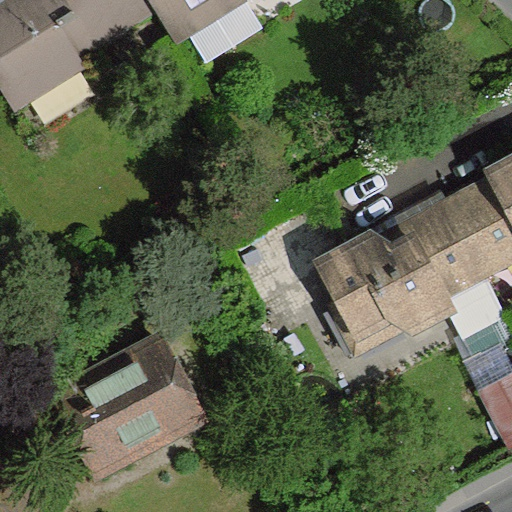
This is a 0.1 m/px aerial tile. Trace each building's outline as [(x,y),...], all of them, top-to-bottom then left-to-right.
[(108,41),(83,0),(0,0),(0,82),(17,109),(85,69),(79,59),(108,41)] [(158,9),(152,0),(83,0),(108,41),(158,9)] [(152,0),(158,9),(179,42),(248,0),(247,0),(152,0)] [(511,166),(495,175),(511,206),(511,166)] [(511,206),(495,175),(373,239),(396,252),(418,241),(453,306),(492,285),(511,273),(511,206)] [(373,239),(326,265),(360,330),(391,315),(413,327),(453,306),(418,241),(396,252),(373,239)] [(162,342),(60,395),(93,460),(157,426),(164,439),(202,419),(162,342)] [(0,461),(28,447),(2,396),(0,396),(0,461)]
